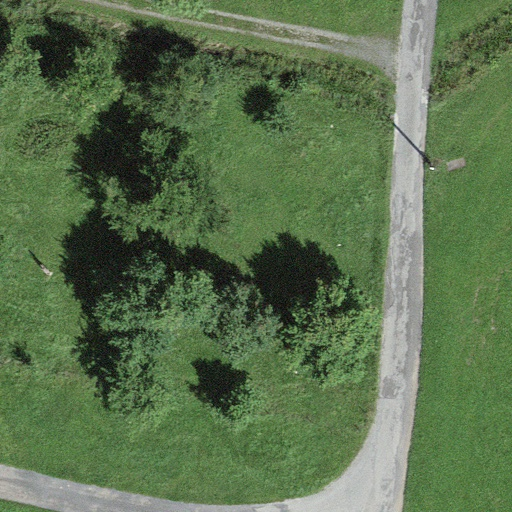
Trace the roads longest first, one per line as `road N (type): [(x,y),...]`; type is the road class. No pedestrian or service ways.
road 1 (track): [(355,511),(391,422),(424,0)]
road 2 (track): [(113,0),(419,60)]
road 3 (track): [(0,480),(144,511)]
